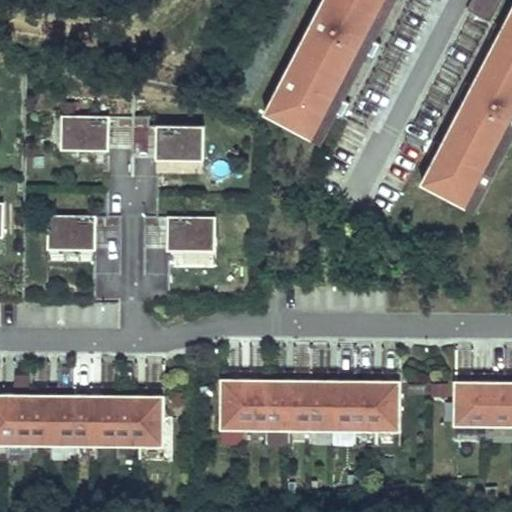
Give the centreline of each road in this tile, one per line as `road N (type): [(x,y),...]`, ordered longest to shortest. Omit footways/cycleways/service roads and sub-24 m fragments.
road 1 (residential): [(0,342),(147,343),(232,324),(511,327)]
road 2 (track): [(0,9),(75,28),(155,28),(189,0)]
